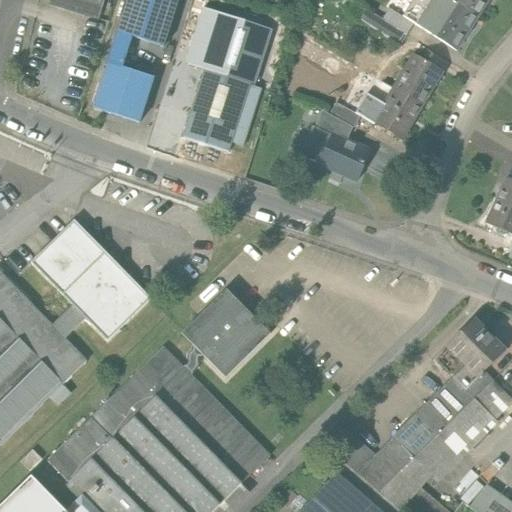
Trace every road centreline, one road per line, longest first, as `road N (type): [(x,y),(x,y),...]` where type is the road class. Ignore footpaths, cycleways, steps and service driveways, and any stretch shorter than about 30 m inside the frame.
road 1 (unclassified): [(0,104),(86,144),(413,255)]
road 2 (residential): [(413,255),(468,104),(511,49)]
